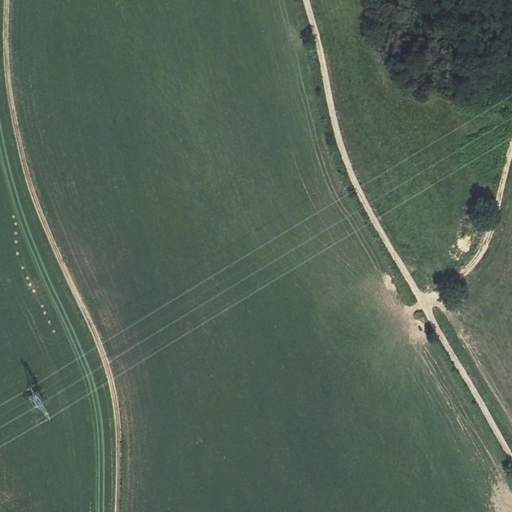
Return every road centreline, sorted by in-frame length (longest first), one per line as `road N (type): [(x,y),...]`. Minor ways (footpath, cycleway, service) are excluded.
road 1 (track): [(117,511),(114,400),(95,333),(31,194),(5,59),(8,0)]
road 2 (track): [(307,0),(354,179),(424,302)]
road 3 (track): [(424,302),(467,270),(489,240),(511,145)]
road 4 (track): [(424,302),(511,457)]
